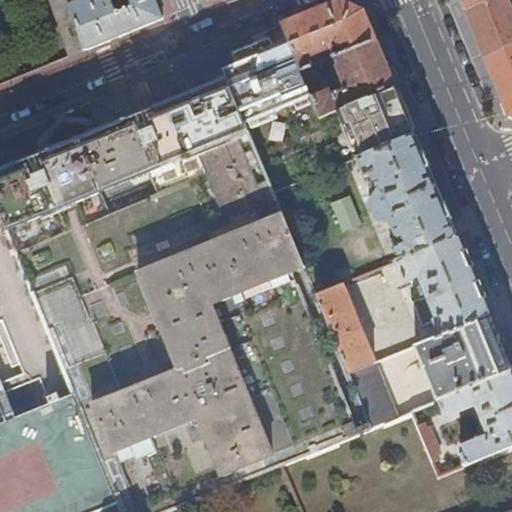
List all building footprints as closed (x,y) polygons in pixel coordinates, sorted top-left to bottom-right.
[(51,0),(72,57),(88,50),(72,3),(71,0),(51,0)] [(117,38),(164,19),(156,0),(80,0),(72,3),(88,50),(117,38)] [(511,0),(462,0),(466,10),(488,0),(511,0)] [(474,28),(486,57),(511,45),(511,4),(510,0),(488,0),(466,10),(474,28)] [(288,39),(307,85),(315,82),(312,74),(315,73),(310,58),(333,49),(337,58),(377,41),(364,11),(340,2),(307,15),(282,25),(288,39)] [(246,125),(312,98),(307,85),(288,39),(275,44),(272,39),(268,41),(271,46),(256,52),(254,46),(251,48),(253,53),(238,59),(236,54),(232,55),(235,60),(221,66),(246,125)] [(320,119),(339,110),(396,87),(386,62),(377,41),(337,58),(340,66),(337,67),(347,91),(332,97),(329,90),(320,94),(315,82),(307,85),(312,98),(320,119)] [(511,115),(511,45),(486,57),(496,81),(509,114),(511,115)] [(169,511),(224,491),(359,434),(294,272),(306,267),(285,218),(256,230),(249,212),(278,201),(246,125),(221,66),(235,60),(232,55),(229,47),(172,70),(183,97),(154,109),(142,114),(130,87),(103,98),(89,104),(100,132),(44,154),(0,172),(0,210),(121,511),(169,511)] [(349,126),(363,158),(417,136),(407,113),(396,87),(339,110),(346,127),(349,126)] [(391,239),(400,262),(458,237),(437,186),(417,136),(363,158),(358,160),(365,179),(371,177),(378,193),(391,224),(396,237),(391,239)] [(377,222),(391,224),(378,193),(369,204),(377,222)] [(344,232),(360,226),(350,198),(334,205),(344,232)] [(285,218),(278,201),(249,212),(256,230),(285,218)] [(121,511),(0,210),(0,309),(30,382),(41,378),(51,403),(0,423),(0,511),(121,511)] [(435,322),(441,337),(490,316),(473,275),(458,237),(400,262),(382,269),(388,285),(397,287),(420,278),(426,292),(415,296),(417,301),(413,303),(422,326),(435,322)] [(317,296),(306,267),(294,272),(359,434),(370,429),(348,375),(316,296),(317,296)] [(343,285),(317,296),(316,296),(348,375),(375,364),(343,285)] [(441,337),(415,347),(438,402),(439,402),(511,371),(501,344),(490,316),(441,337)] [(397,419),(375,364),(348,375),(370,429),(397,419)] [(511,371),(439,402),(443,413),(453,417),(478,407),(490,436),(464,446),(461,455),(465,465),(511,446),(511,371)] [(425,423),(418,426),(434,463),(441,460),(439,455),(442,454),(431,426),(427,428),(425,423)]
